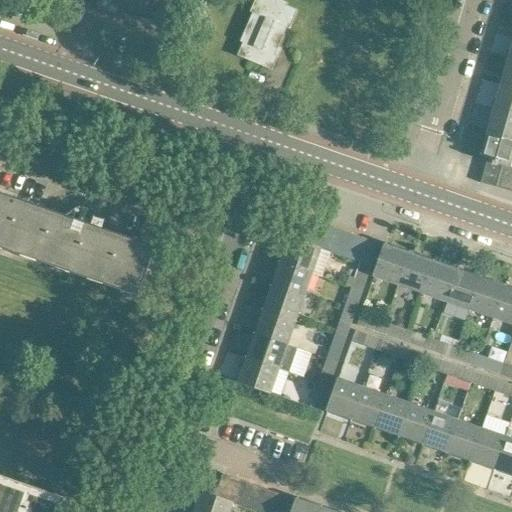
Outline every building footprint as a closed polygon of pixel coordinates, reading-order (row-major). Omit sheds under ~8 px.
[(99,0),(97,8),(108,13),(112,4),(143,16),(149,0),(99,0)] [(289,29),(297,11),(287,7),(287,4),(278,0),(254,0),(250,12),(252,14),(240,42),(242,43),(237,56),(252,63),(271,71),(277,57),(275,56),(286,28),(289,29)] [(500,85),(511,88),(511,62),(507,61),(500,85)] [(511,88),(500,85),(494,109),(511,114),(511,88)] [(511,140),(511,114),(493,109),(486,134),(511,140)] [(511,140),(486,134),(479,158),(487,160),(502,165),(509,167),(511,168),(511,167),(511,140)] [(495,188),(502,165),(487,160),(480,183),(495,188)] [(495,188),(505,191),(511,168),(509,167),(502,165),(495,188)] [(0,248),(137,296),(137,297),(138,297),(155,249),(154,249),(153,250),(0,196),(0,248)] [(303,243),(314,247),(322,225),(311,221),(303,243)] [(333,229),(322,225),(314,247),(321,249),(325,251),(333,229)] [(345,233),(333,229),(325,251),(337,255),(345,233)] [(356,237),(345,233),(337,255),(348,259),(356,237)] [(368,241),(356,237),(348,259),(360,263),(368,241)] [(289,240),(281,263),(312,274),(321,249),(314,247),(303,243),(289,238),(288,239),(287,238),(286,239),(289,240)] [(379,245),(368,241),(360,263),(370,267),(371,267),(379,245)] [(385,245),(384,245),(373,277),(398,286),(409,254),(385,246),(386,244),(386,243),(385,245)] [(398,286),(422,294),(433,263),(409,254),(398,286)] [(304,298),(312,274),(281,263),(272,287),(304,298)] [(370,267),(360,263),(351,287),(362,291),(370,267)] [(457,271),(433,263),(422,294),(446,302),(457,271)] [(480,279),(457,271),(446,302),(469,310),(480,279)] [(504,288),(480,279),(469,310),(493,319),(504,288)] [(272,287),(264,311),(296,321),(304,298),(272,287)] [(353,315),(362,291),(351,287),(343,311),(353,315)] [(511,290),(504,288),(493,319),(511,325),(511,290)] [(287,345),(296,321),(264,311),(256,334),(287,345)] [(345,339),(353,315),(343,311),(335,335),(345,339)] [(356,325),(381,334),(385,323),(361,314),(356,325)] [(409,331),(385,323),(381,334),(405,342),(409,331)] [(375,351),(379,340),(354,331),(351,342),(375,351)] [(405,342),(429,350),(433,339),(409,331),(405,342)] [(256,334),(248,358),(279,369),(289,372),(297,349),(287,345),(256,334)] [(335,335),(326,359),(337,362),(345,339),(335,335)] [(457,347),(433,339),(429,350),(453,359),(457,347)] [(403,348),(379,340),(375,351),(399,359),(403,348)] [(453,359),(476,367),(480,356),(457,347),(453,359)] [(399,359),(423,367),(427,356),(403,348),(399,359)] [(451,364),(427,356),(423,367),(447,376),(451,364)] [(504,364),(480,356),(476,367),(501,375),(504,364)] [(239,382),(238,383),(270,394),(279,369),(248,358),(239,381),(237,381),(239,382)] [(326,359),(318,382),(329,386),(337,362),(326,359)] [(447,376),(470,384),(474,373),(451,364),(447,376)] [(501,375),(511,379),(511,366),(504,364),(501,375)] [(498,381),(474,373),(470,384),(494,392),(498,381)] [(328,411),(351,419),(363,387),(339,378),(327,411),(326,413),(327,414),(328,411)] [(494,392),(511,398),(511,385),(498,381),(494,392)] [(320,410),(329,386),(318,382),(310,406),(320,410)] [(387,395),(363,387),(351,419),(375,427),(387,395)] [(410,403),(387,395),(375,427),(399,435),(410,403)] [(434,411),(410,403),(399,435),(423,444),(434,411)] [(458,419),(434,411),(423,444),(447,452),(458,419)] [(482,428),(458,419),(447,452),(470,460),(482,428)] [(506,436),(482,428),(470,460),(494,468),(506,436)] [(511,438),(506,436),(494,468),(511,474),(511,438)] [(222,474),(214,497),(226,502),(234,479),(222,474)] [(66,501),(0,478),(0,511),(63,511),(67,500),(66,501)] [(246,483),(234,479),(226,502),(233,504),(238,506),(246,483)] [(257,486),(246,483),(238,506),(249,509),(257,486)] [(260,511),(268,490),(257,486),(249,509),(256,511),(260,511)] [(272,511),(279,494),(268,490),(260,511),(272,511)] [(201,494),(194,511),(229,511),(233,504),(226,502),(214,497),(201,492),(201,493),(199,492),(198,493),(201,494)] [(272,511),(286,511),(291,498),(279,494),(272,511)] [(297,500),(298,498),(297,498),(297,499),(296,499),(291,511),(318,511),(320,508),(297,500)]
